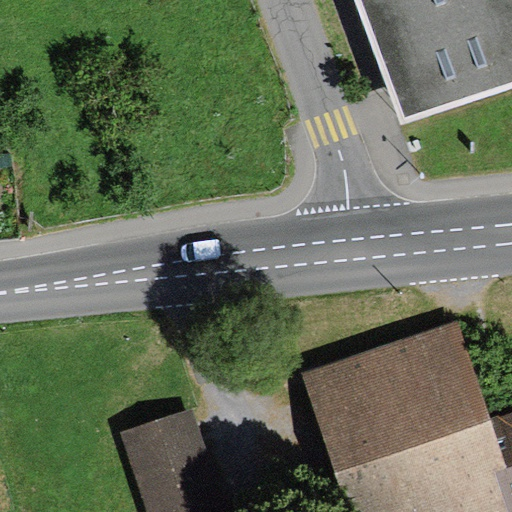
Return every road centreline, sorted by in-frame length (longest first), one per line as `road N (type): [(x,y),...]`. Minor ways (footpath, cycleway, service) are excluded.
road 1 (secondary): [(0,293),(352,251)]
road 2 (residential): [(352,251),(341,160),(284,0)]
road 3 (secondary): [(352,251),(511,234)]
